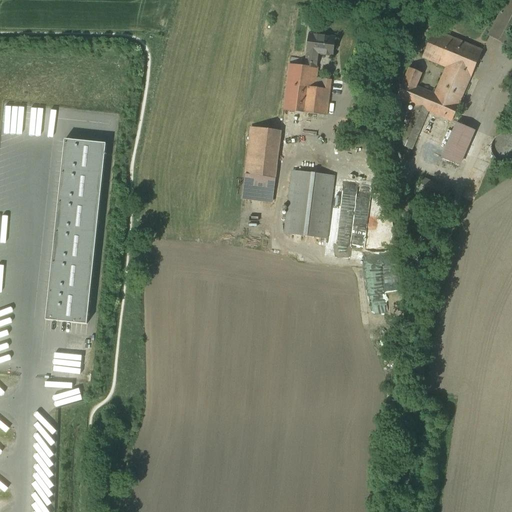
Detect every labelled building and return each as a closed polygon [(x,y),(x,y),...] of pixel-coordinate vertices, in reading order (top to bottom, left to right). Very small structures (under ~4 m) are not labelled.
[(511,0),(507,0),(488,36),(510,47),(511,43),(511,0)] [(460,42),(434,31),(422,58),(446,67),(449,69),(460,42)] [(335,38),(309,35),(307,53),(308,53),(306,67),(316,68),(318,54),(333,56),(335,38)] [(460,42),(449,69),(446,67),(435,95),(416,87),(422,74),(409,68),(397,98),(415,106),(399,144),(412,150),(428,111),(452,121),(459,105),(470,77),(471,78),(482,51),(460,42)] [(302,60),(290,58),(290,65),(289,65),(284,110),(327,115),(330,90),(315,88),(318,68),(316,68),(306,67),(302,66),(302,60)] [(281,131),(251,127),(246,175),(250,175),(248,189),(274,192),(281,131)] [(470,139),(454,132),(443,158),(459,165),(470,139)] [(511,132),(508,132),(501,133),(496,137),(493,142),(492,149),(493,155),(497,160),(502,164),(508,165),(511,163),(511,132)] [(103,145),(63,141),(44,321),(85,326),(103,145)] [(334,176),(292,171),(285,233),(327,239),(334,176)] [(448,191),(424,180),(417,196),(441,207),(448,191)]
